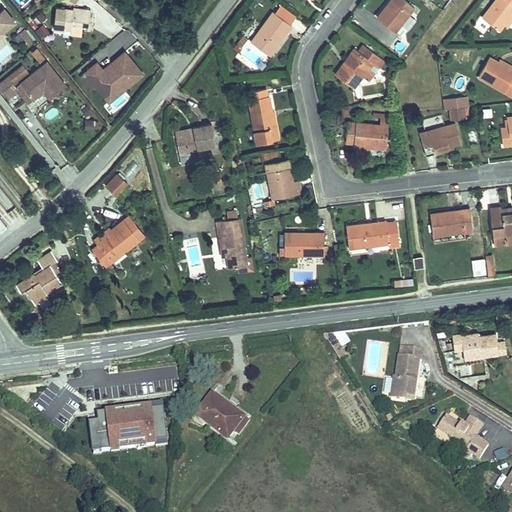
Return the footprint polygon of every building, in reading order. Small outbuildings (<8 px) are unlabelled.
[(367,20),(384,34),(404,9),(392,0),(378,0),(377,1),(382,5),(376,14),(373,12),(367,20)] [(511,0),(482,0),(478,5),(495,18),(499,13),(509,0),(511,0)] [(511,0),(509,0),(499,13),(504,16),(511,6),(511,0)] [(58,6),(56,26),(64,27),(65,23),(77,24),(81,24),(83,6),(66,4),(66,7),(58,6)] [(242,36),(258,50),(282,21),(265,7),(242,36)] [(42,39),(50,33),(43,24),(35,30),(42,39)] [(16,31),(6,40),(14,50),(24,41),(16,31)] [(339,82),(345,74),(355,60),(363,66),(369,58),(349,42),(343,49),(336,44),(332,50),(336,53),(329,61),(325,58),(319,67),(339,82)] [(511,58),(502,54),(501,57),(490,51),(480,47),(470,66),(498,80),(501,73),(511,77),(511,58)] [(491,48),(490,51),(501,57),(502,54),(491,48)] [(26,49),(21,53),(29,62),(34,59),(26,49)] [(87,65),(70,77),(81,91),(85,88),(91,84),(99,94),(111,85),(115,90),(132,78),(114,55),(105,62),(106,64),(102,67),(101,65),(92,72),(87,65)] [(355,60),(345,74),(352,80),(363,66),(355,60)] [(22,88),(32,100),(41,93),(49,87),(55,95),(65,87),(46,63),(19,85),(22,88)] [(511,77),(501,73),(498,80),(510,85),(511,80),(511,77)] [(16,91),(10,83),(15,80),(11,74),(0,83),(0,94),(4,100),(16,91)] [(98,104),(115,90),(111,85),(99,94),(91,84),(85,88),(98,104)] [(256,109),(253,84),(234,87),(235,95),(233,96),(239,140),(257,138),(255,127),(258,126),(256,109)] [(49,87),(41,93),(47,101),(55,95),(49,87)] [(32,100),(22,88),(17,92),(27,104),(32,100)] [(455,102),(438,104),(440,114),(456,113),(455,102)] [(497,117),(501,135),(511,132),(511,104),(496,107),(497,117)] [(368,146),(377,145),(375,107),(358,108),(358,112),(366,112),(366,117),(337,118),(338,144),(357,143),(357,141),(367,140),(368,146)] [(256,109),(258,126),(264,126),(262,108),(256,109)] [(416,154),(426,150),(424,144),(440,137),(451,132),(444,116),(408,132),(416,154)] [(501,135),(497,117),(488,119),(492,137),(501,135)] [(84,131),(94,131),(94,120),(84,119),(84,131)] [(179,131),(161,133),(165,160),(185,157),(184,148),(203,145),(200,125),(179,128),(179,131)] [(258,126),(255,127),(257,138),(266,137),(264,126),(258,126)] [(424,144),(426,150),(442,143),(440,137),(424,144)] [(247,161),(236,162),(238,171),(249,169),(253,198),(277,195),(275,179),(272,157),(264,158),(262,148),(246,151),(247,161)] [(97,172),(100,177),(103,175),(107,181),(118,173),(111,163),(97,172)] [(511,202),(500,205),(500,208),(486,210),(485,204),(485,202),(472,204),(478,242),(503,238),(502,225),(511,223),(511,202)] [(499,202),(485,204),(486,210),(500,208),(500,205),(499,202)] [(419,235),(458,229),(454,204),(445,205),(446,209),(433,212),(433,208),(416,211),(419,235)] [(236,210),(226,211),(227,219),(237,218),(236,210)] [(326,227),(330,250),(371,244),(372,253),(385,251),(380,221),(369,222),(369,219),(359,220),(360,224),(346,226),(346,224),(326,227)] [(511,223),(502,225),(503,238),(511,236),(511,223)] [(105,239),(91,249),(84,254),(96,271),(138,242),(127,224),(119,230),(105,239)] [(201,237),(203,248),(208,247),(210,255),(205,256),(207,270),(224,267),(231,266),(230,261),(224,233),(221,234),(220,225),(210,227),(212,235),(201,237)] [(103,236),(105,239),(119,230),(116,226),(103,236)] [(86,242),(91,249),(105,239),(103,236),(101,232),(86,242)] [(265,233),(264,254),(307,256),(308,234),(298,234),(298,238),(284,237),(284,234),(265,233)] [(202,246),(188,246),(189,268),(203,268),(202,246)] [(472,251),(475,273),(482,272),(479,250),(472,251)] [(11,284),(17,293),(29,286),(31,290),(49,280),(39,264),(47,258),(42,251),(25,261),(28,267),(22,270),(20,268),(1,279),(6,287),(11,284)] [(399,257),(401,268),(411,266),(409,255),(399,257)] [(231,266),(224,267),(225,271),(236,269),(235,260),(230,261),(231,266)] [(29,286),(17,293),(21,300),(33,293),(31,290),(29,286)] [(457,328),(446,330),(448,348),(459,347),(460,354),(476,352),(477,358),(494,356),(492,333),(474,334),(474,330),(458,332),(457,328)] [(332,332),(321,333),(327,347),(333,347),(332,332)] [(501,354),(507,353),(504,339),(498,340),(501,354)] [(408,393),(414,356),(416,357),(418,346),(398,343),(396,352),(394,352),(390,373),(388,373),(385,393),(403,396),(404,392),(408,393)] [(205,397),(187,417),(219,444),(237,423),(205,397)] [(89,419),(93,453),(167,444),(162,400),(96,409),(97,418),(89,419)] [(475,421),(462,414),(457,423),(437,412),(430,426),(462,444),(459,450),(464,453),(466,450),(475,455),(482,443),(467,435),(475,421)] [(504,448),(494,452),(497,460),(507,457),(504,448)] [(511,461),(495,482),(501,486),(506,480),(511,485),(511,461)]
